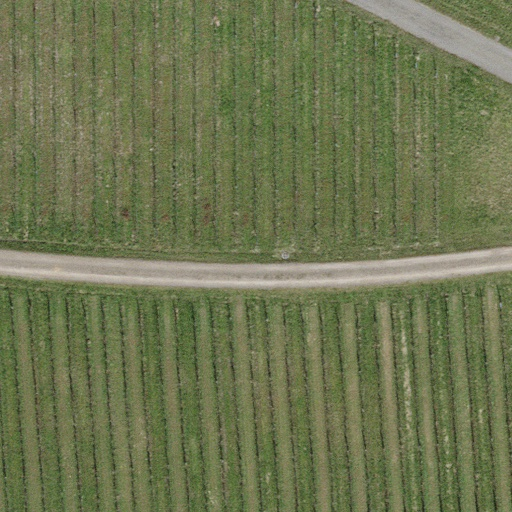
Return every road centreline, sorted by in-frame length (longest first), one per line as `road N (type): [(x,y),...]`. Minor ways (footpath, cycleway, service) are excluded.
road 1 (track): [(0,265),(242,288),(511,263)]
road 2 (unclassified): [(388,0),(511,58)]
